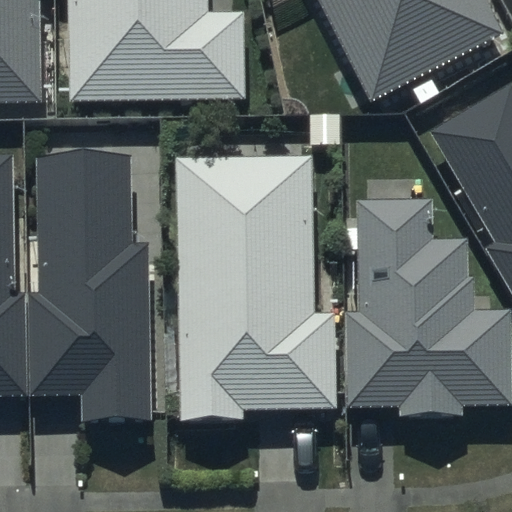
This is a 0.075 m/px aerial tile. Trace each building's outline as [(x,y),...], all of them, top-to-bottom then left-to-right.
[(0,0),(0,105),(40,105),(39,0),(0,0)] [(68,0),(71,106),(245,103),(244,16),(233,16),(232,0),(68,0)] [(317,0),(372,104),(504,36),(485,0),(317,0)] [(511,87),(511,88),(430,136),(497,248),(487,254),(511,295),(511,87)] [(12,158),(0,158),(0,396),(24,396),(23,299),(13,299),(12,158)] [(129,158),(36,159),(38,297),(31,298),(33,398),(85,398),(86,423),(151,422),(148,247),(130,247),(129,158)] [(311,159),(175,161),(178,423),(246,422),(245,412),(337,411),(336,317),(313,317),(311,159)] [(433,203),(356,205),(358,316),(346,316),(347,410),(403,410),(403,420),(464,419),(464,410),(511,409),(511,319),(511,313),(476,313),(475,284),(469,284),(468,243),(434,244),(433,203)]
